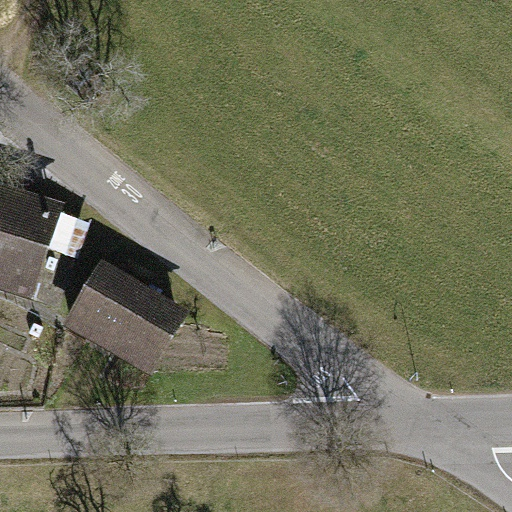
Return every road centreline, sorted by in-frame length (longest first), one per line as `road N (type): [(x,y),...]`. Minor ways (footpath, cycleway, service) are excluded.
road 1 (tertiary): [(0,101),(333,364),(382,424)]
road 2 (tertiary): [(0,435),(382,424)]
